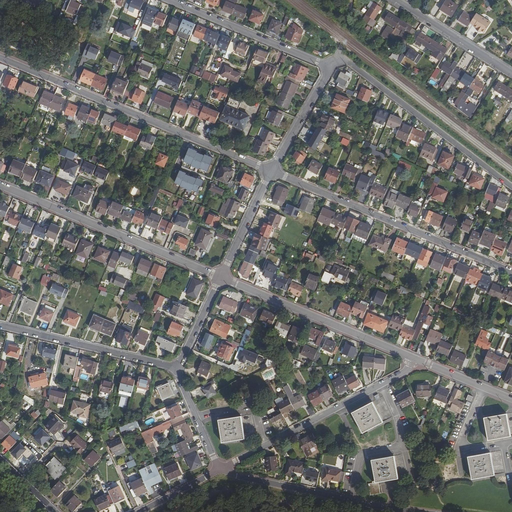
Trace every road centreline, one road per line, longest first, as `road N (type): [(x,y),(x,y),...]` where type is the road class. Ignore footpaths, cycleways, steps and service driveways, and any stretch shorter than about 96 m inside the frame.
road 1 (residential): [(0,57),(270,170)]
road 2 (residential): [(270,170),(511,272)]
road 3 (residential): [(220,277),(0,185)]
road 4 (residential): [(415,358),(218,471)]
road 5 (residential): [(511,188),(349,62),(329,66)]
road 6 (residential): [(415,358),(220,277)]
road 7 (residential): [(420,511),(218,471)]
road 8 (residential): [(176,369),(0,325)]
road 9 (residential): [(329,66),(169,0)]
road 10 (residential): [(511,72),(395,0)]
